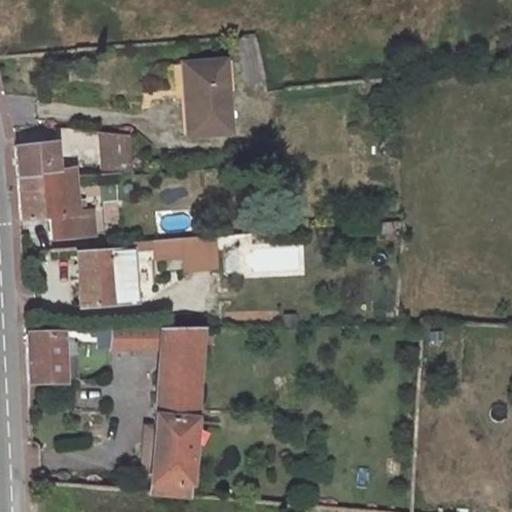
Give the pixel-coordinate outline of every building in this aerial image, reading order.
[(248,86),(266,81),(254,37),(236,42),(248,86)] [(229,131),(223,58),(171,62),(175,99),(190,98),(193,134),(229,131)] [(132,134),(102,130),(103,141),(106,174),(133,169),(132,134)] [(17,178),(58,174),(54,140),(14,145),(17,178)] [(77,208),(75,179),(74,172),(58,174),(17,178),(19,214),(47,210),(50,237),(93,233),(90,214),(84,214),(83,208),(77,208)] [(158,258),(183,256),(185,271),(216,269),(213,235),(158,239),(158,258)] [(133,249),(153,247),(153,239),(132,241),(132,247),(133,249)] [(134,299),(133,249),(132,247),(78,249),(80,302),(134,299)] [(242,273),(243,250),(225,249),(224,273),(242,273)] [(93,342),(106,342),(106,325),(93,325),(93,342)] [(188,495),(202,325),(164,326),(106,325),(106,342),(105,347),(158,347),(150,491),(188,495)] [(28,380),(63,377),(62,330),(26,332),(28,380)]
